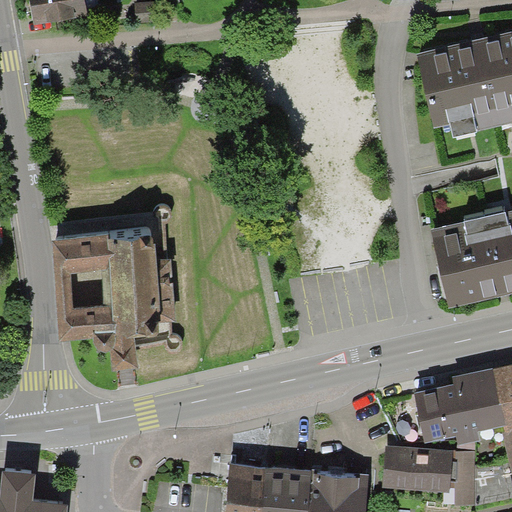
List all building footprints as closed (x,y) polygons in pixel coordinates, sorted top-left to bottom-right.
[(41,0),(45,22),(106,11),(103,0),(41,0)] [(511,32),(421,53),(439,133),(511,116),(511,32)] [(511,211),(438,228),(454,304),(511,291),(511,211)] [(163,218),(57,227),(67,349),(173,341),(163,218)] [(459,386),(424,393),(434,441),(511,425),(511,368),(503,371),(503,368),(458,377),(459,386)] [(459,449),(392,445),(390,482),(457,486),(459,449)] [(371,511),(375,477),(233,462),(227,511),(371,511)] [(2,492),(0,492),(0,511),(69,511),(71,498),(37,495),(39,469),(5,466),(2,492)]
